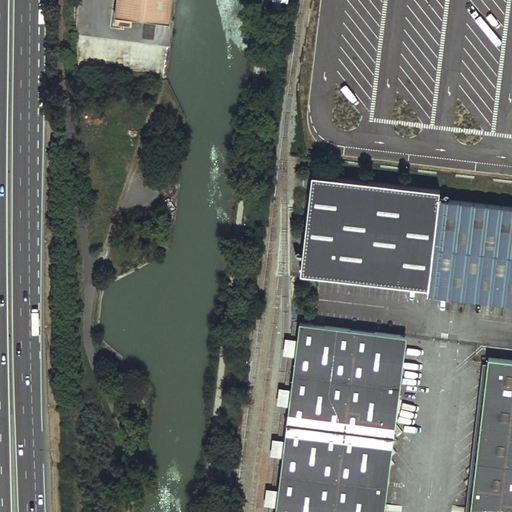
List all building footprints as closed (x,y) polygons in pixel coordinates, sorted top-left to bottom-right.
[(167,0),(111,0),(110,12),(165,18),(167,0)] [(145,21),(145,35),(154,35),(153,21),(145,21)] [(153,43),(169,46),(172,25),(156,22),(153,43)] [(299,275),(426,288),(436,198),(436,190),(309,177),(299,275)] [(426,288),(426,293),(511,301),(511,206),(436,198),(426,288)] [(376,511),(398,336),(290,324),(266,511),(376,511)] [(511,511),(511,360),(486,358),(468,511),(511,511)]
